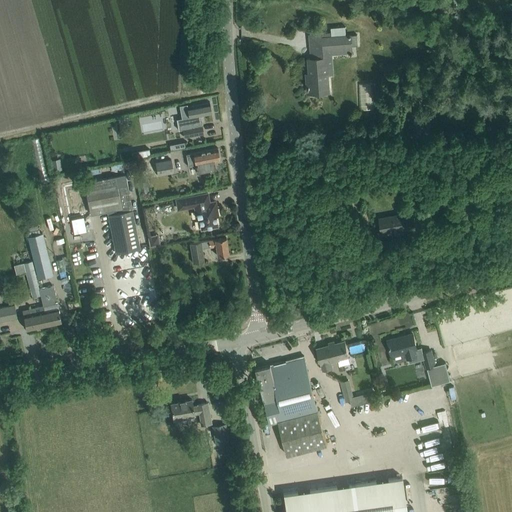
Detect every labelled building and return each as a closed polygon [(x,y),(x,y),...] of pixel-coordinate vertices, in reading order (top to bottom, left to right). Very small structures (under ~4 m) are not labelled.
[(309,73),(306,73),(307,94),(330,92),(328,74),(333,74),(332,54),(348,53),(348,55),(354,55),(353,45),(358,45),(357,34),(351,35),(351,33),(332,35),(331,32),(309,33),(311,57),(307,57),(309,73)] [(360,82),(361,109),(373,108),(372,82),(360,82)] [(183,130),(184,137),(203,133),(200,116),(212,114),(210,103),(187,108),(186,105),(180,106),(182,119),(176,120),(178,131),(183,130)] [(421,110),(415,110),(417,136),(431,135),(429,109),(421,110)] [(42,140),(35,141),(42,182),(50,180),(42,140)] [(149,148),(132,151),(133,158),(150,154),(149,148)] [(217,148),(186,154),(188,165),(196,164),(198,173),(215,169),(214,163),(214,160),(219,159),(217,148)] [(173,172),(171,159),(155,162),(157,175),(173,172)] [(66,174),(64,161),(55,162),(56,175),(66,174)] [(115,176),(65,185),(71,217),(107,210),(116,253),(140,248),(125,174),(115,176)] [(217,216),(216,206),(212,207),(211,202),(209,202),(207,193),(175,199),(177,210),(194,206),(196,221),(200,220),(201,228),(217,225),(215,216),(217,216)] [(398,229),(409,227),(416,226),(414,211),(406,212),(379,217),(382,231),(392,230),(392,231),(398,230),(398,229)] [(61,221),(51,224),(54,234),(64,232),(61,221)] [(52,273),(42,232),(27,236),(37,277),(52,273)] [(65,234),(57,236),(60,246),(68,244),(65,234)] [(160,245),(158,234),(147,237),(150,247),(160,245)] [(226,237),(190,243),(193,263),(203,262),(201,248),(216,246),(217,256),(228,254),(226,237)] [(32,260),(24,262),(33,297),(40,295),(32,260)] [(39,289),(43,305),(47,325),(61,322),(53,286),(39,289)] [(0,320),(17,317),(14,304),(0,307),(0,320)] [(43,305),(29,308),(30,313),(23,314),(26,329),(27,329),(33,328),(34,328),(47,325),(43,305)] [(400,336),(388,340),(392,355),(406,352),(407,358),(417,355),(415,349),(417,349),(413,333),(406,335),(406,336),(400,337),(400,336)] [(316,347),(322,369),(322,371),(333,368),(331,361),(350,356),(345,339),(335,342),(334,340),(328,341),(329,344),(316,347)] [(436,366),(432,349),(423,351),(427,368),(436,366)] [(265,402),(264,402),(268,422),(277,420),(286,454),(326,444),(304,355),(286,360),(286,361),(283,362),(283,361),(256,368),(263,398),(264,397),(265,402)] [(351,387),(342,389),(345,402),(354,399),(351,387)] [(192,399),(170,403),(173,418),(194,414),(194,413),(199,413),(201,425),(211,423),(207,402),(198,404),(198,405),(193,406),(192,399)] [(229,442),(225,423),(213,425),(217,444),(229,442)] [(284,511),(405,511),(401,476),(282,493),(284,511)]
